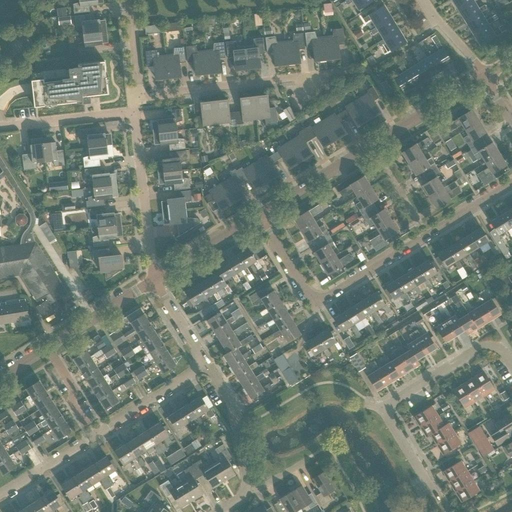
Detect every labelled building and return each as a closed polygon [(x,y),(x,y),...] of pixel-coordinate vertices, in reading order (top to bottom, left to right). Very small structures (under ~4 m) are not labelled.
[(98,3),(102,2),(102,0),(79,0),(80,2),(73,4),(74,14),(90,12),(89,6),(98,5),(98,3)] [(373,0),(347,0),(346,1),(348,5),(354,1),(359,10),(374,0),(373,0)] [(452,0),(458,8),(458,10),(473,1),(474,0),(452,0)] [(480,13),(486,9),(484,5),(478,9),(473,1),(458,10),(466,22),(480,13)] [(371,19),(376,27),(376,28),(391,18),(384,6),(363,19),(365,23),(371,19)] [(57,9),(58,16),(67,15),(66,8),(57,9)] [(492,17),(485,21),(480,13),(466,22),(473,34),(488,25),(488,24),(494,21),(498,18),(496,15),(492,17)] [(75,16),(76,26),(83,26),(84,34),(106,32),(105,21),(100,22),(100,19),(91,20),(90,14),(75,16)] [(58,18),(59,25),(71,24),(70,16),(58,18)] [(384,39),(384,40),(399,30),(391,18),(376,28),(376,27),(370,31),(373,35),(379,32),(384,39)] [(181,23),(162,25),(163,33),(182,30),(181,23)] [(163,33),(162,25),(145,27),(146,35),(163,33)] [(499,29),(493,33),(488,25),(473,34),(481,46),(501,33),(499,29)] [(264,28),(265,35),(272,35),(271,27),(264,28)] [(343,29),(333,30),(333,37),(325,38),(327,60),(338,59),(337,56),(340,56),(339,45),(345,44),(343,29)] [(353,33),(357,39),(364,35),(360,29),(353,33)] [(406,43),(399,30),(384,40),(384,39),(378,43),(380,47),(386,43),(391,52),(406,43)] [(84,42),(78,44),(79,54),(95,52),(94,46),(103,45),(102,42),(107,42),(106,32),(84,34),(84,42)] [(317,39),(315,32),(305,33),(307,49),(313,48),(314,59),(317,59),(317,61),(327,60),(325,38),(317,39)] [(293,34),(293,41),(285,42),(288,65),(298,63),(298,61),(300,61),(299,50),(305,49),(303,33),(293,34)] [(285,42),(277,43),(275,37),(265,38),(267,53),(273,53),(275,64),(277,63),(277,66),(288,65),(285,42)] [(254,39),(253,46),(245,47),(248,69),(258,68),(258,66),(260,65),(259,54),(265,54),(264,38),(254,39)] [(245,47),(238,48),(236,41),(226,42),(227,58),(234,57),(235,68),(237,68),(238,70),(248,69),(245,47)] [(208,74),(219,73),(218,70),(221,70),(219,59),(226,58),(224,42),(214,44),(213,50),(206,51),(208,74)] [(440,71),(452,63),(439,43),(436,45),(439,51),(431,56),(440,71)] [(198,52),(196,46),(186,47),(188,63),(194,62),(195,73),(198,73),(198,75),(208,74),(206,51),(198,52)] [(184,47),(174,48),(174,55),(166,56),(169,78),(179,77),(179,75),(181,75),(180,63),(186,63),(184,47)] [(158,57),(156,50),(146,52),(147,67),(154,66),(155,78),(158,77),(158,79),(169,78),(166,56),(158,57)] [(428,78),(440,71),(431,56),(427,50),(424,53),(427,59),(419,64),(428,78)] [(371,54),(365,60),(372,66),(377,60),(371,54)] [(428,78),(419,64),(415,58),(412,60),(415,66),(407,71),(416,86),(428,78)] [(83,102),(83,97),(108,94),(105,62),(78,65),(78,68),(69,69),(70,79),(44,82),(44,79),(32,81),(35,107),(83,102)] [(395,79),(404,93),(416,86),(407,71),(403,65),(399,68),(403,74),(395,79)] [(385,80),(380,83),(386,92),(390,89),(385,80)] [(369,119),(377,114),(375,113),(379,110),(374,101),(379,98),(372,87),(367,91),(368,93),(357,100),(369,119)] [(263,98),(263,96),(254,97),(257,119),(265,118),(266,126),(278,124),(276,108),(269,108),(268,98),(263,98)] [(257,119),(254,97),(245,98),(245,100),(240,101),(242,111),(235,112),(236,119),(237,125),(244,124),(243,121),(257,119)] [(360,122),(361,124),(369,119),(357,100),(345,107),(346,109),(341,113),(345,119),(350,116),(356,125),(360,122)] [(230,120),(236,119),(235,112),(229,113),(228,102),(224,103),(223,101),(214,102),(217,124),(231,122),(230,120)] [(217,124),(214,102),(205,103),(205,105),(201,106),(202,116),(196,117),(197,129),(204,129),(204,126),(217,124)] [(290,122),(296,118),(289,106),(283,110),(290,122)] [(158,120),(158,123),(153,123),(154,133),(177,131),(176,123),(182,121),(181,109),(165,111),(166,119),(158,120)] [(479,121),(472,110),(458,119),(447,126),(451,132),(461,125),(465,130),(479,121)] [(340,122),(345,119),(341,113),(336,116),(335,114),(323,121),(335,140),(343,135),(341,133),(345,131),(340,122)] [(110,130),(123,129),(123,120),(110,121),(110,130)] [(327,145),(335,140),(323,121),(312,128),(310,125),(304,129),(311,140),(316,137),(322,146),(326,143),(327,145)] [(468,136),(464,138),(469,145),(471,148),(471,149),(484,141),(481,136),(486,132),(479,121),(465,130),(468,136)] [(111,145),(110,135),(105,136),(105,133),(96,134),(96,128),(80,130),(81,140),(88,140),(89,148),(111,145)] [(304,129),(299,132),(300,135),(289,142),(301,161),(308,156),(307,154),(311,152),(306,143),(311,140),(304,129)] [(156,144),(160,143),(161,146),(169,145),(170,151),(186,149),(184,139),(178,139),(177,131),(154,133),(156,144)] [(441,135),(445,142),(449,139),(445,133),(441,135)] [(433,141),(437,147),(442,143),(439,137),(433,141)] [(56,142),(53,142),(53,138),(42,139),(45,161),(53,160),(55,167),(65,166),(63,150),(57,151),(56,142)] [(409,164),(423,156),(420,150),(431,144),(427,138),(416,145),(416,144),(402,153),(409,164)] [(32,140),(33,145),(30,145),(31,154),(22,155),(24,170),(37,169),(37,162),(45,161),(42,139),(32,140)] [(500,154),(493,143),(487,146),(484,141),(471,149),(478,160),(482,157),(485,163),(500,154)] [(289,142),(277,149),(278,151),(273,155),(277,161),(282,158),(288,167),(292,164),(293,166),(301,161),(289,142)] [(108,159),(108,156),(112,156),(111,145),(89,148),(90,156),(83,158),(84,168),(100,166),(99,160),(108,159)] [(450,153),(454,159),(461,155),(457,149),(450,153)] [(181,170),(180,163),(187,161),(186,151),(170,153),(171,159),(162,160),(162,162),(158,163),(159,173),(181,170)] [(492,174),(507,165),(500,154),(485,163),(488,168),(477,175),(481,180),(484,186),(495,179),(492,174)] [(277,161),(273,155),(268,158),(267,156),(255,163),(267,182),(274,177),(273,175),(277,173),(272,164),(277,161)] [(424,177),(438,169),(431,158),(427,161),(423,156),(409,164),(415,176),(421,172),(424,177)] [(0,167),(2,171),(1,172),(0,173),(0,172),(0,179),(2,178),(3,177),(4,176),(5,175),(28,213),(29,214),(29,215),(29,217),(30,218),(30,219),(30,220),(30,221),(29,223),(29,224),(29,225),(28,226),(28,227),(27,228),(26,229),(25,231),(23,232),(22,234),(21,236),(21,238),(20,240),(20,242),(19,244),(19,246),(25,244),(35,242),(34,241),(34,239),(33,237),(33,236),(33,234),(32,232),(33,231),(33,229),(33,227),(34,226),(34,224),(35,222),(35,221),(35,219),(35,217),(34,216),(34,214),(33,212),(33,211),(0,157),(0,167)] [(445,165),(448,169),(456,165),(453,160),(445,165)] [(243,182),(248,178),(254,188),(258,185),(259,187),(267,182),(255,163),(243,170),(242,167),(236,171),(243,182)] [(115,175),(110,175),(110,173),(101,174),(100,168),(85,170),(86,179),(93,180),(94,188),(116,185),(115,175)] [(204,171),(207,177),(213,173),(210,168),(204,171)] [(238,185),(243,182),(236,171),(235,169),(229,173),(232,177),(221,184),(232,203),(240,198),(239,196),(243,194),(238,185)] [(429,197),(443,188),(440,183),(445,180),(438,169),(424,177),(428,183),(422,186),(429,197)] [(182,178),(181,170),(159,173),(160,183),(165,183),(165,185),(174,184),(175,190),(190,189),(189,179),(182,178)] [(371,187),(364,176),(350,185),(350,186),(339,193),(343,198),(353,191),(357,197),(371,187)] [(232,203),(221,184),(209,191),(210,193),(205,196),(209,203),(214,199),(220,209),(223,206),(225,208),(232,203)] [(112,196),(117,195),(116,185),(94,188),(94,196),(88,197),(88,201),(86,201),(87,208),(105,206),(104,199),(113,198),(112,196)] [(372,202),(378,198),(371,187),(357,197),(360,202),(356,204),(363,215),(376,207),(372,202)] [(457,187),(447,194),(443,188),(429,197),(436,209),(450,200),(450,199),(461,193),(457,187)] [(83,189),(71,190),(72,197),(83,196),(83,189)] [(167,199),(167,202),(162,203),(164,213),(186,210),(185,202),(192,200),(190,191),(175,192),(176,198),(167,199)] [(330,198),(334,203),(339,200),(336,194),(330,198)] [(315,223),(311,217),(322,211),(319,205),(308,211),(294,220),(301,232),(315,223)] [(119,215),(115,215),(114,213),(106,214),(105,207),(89,209),(90,219),(97,220),(98,227),(120,225),(119,215)] [(392,220),(385,209),(379,213),(376,207),(363,215),(370,226),(374,224),(377,229),(392,220)] [(165,223),(170,223),(170,225),(177,224),(179,236),(176,237),(176,238),(201,223),(201,222),(200,222),(198,219),(187,218),(186,210),(164,213),(165,223)] [(199,213),(203,220),(209,216),(205,210),(199,213)] [(499,217),(507,230),(511,237),(511,236),(511,229),(511,228),(511,227),(511,214),(509,210),(499,217)] [(50,215),(51,225),(59,224),(58,214),(50,215)] [(507,230),(499,217),(490,222),(494,229),(490,233),(504,255),(509,252),(498,235),(507,230)] [(385,240),(398,232),(392,220),(377,229),(380,234),(369,241),(373,247),(376,252),(388,244),(385,240)] [(318,228),(315,223),(301,232),(307,242),(313,239),(316,244),(313,246),(316,244),(316,245),(329,237),(322,226),(318,228)] [(0,228),(0,225),(0,278),(21,275),(37,302),(42,300),(44,302),(36,307),(44,320),(55,313),(50,305),(68,294),(36,242),(35,242),(25,244),(19,246),(0,248),(0,228)] [(122,235),(120,225),(98,227),(99,235),(93,237),(94,247),(109,245),(109,239),(117,238),(117,236),(122,235)] [(50,242),(55,239),(47,226),(41,229),(50,242)] [(481,228),(470,234),(478,248),(480,247),(487,242),(491,249),(495,256),(500,253),(495,246),(495,247),(490,240),(489,240),(481,228)] [(478,248),(470,234),(459,241),(468,254),(469,253),(476,249),(480,256),(484,254),(480,247),(478,248)] [(319,249),(314,253),(321,264),(335,255),(332,250),(336,248),(329,237),(316,245),(319,249)] [(358,242),(361,247),(367,243),(364,238),(358,242)] [(469,253),(468,254),(459,241),(449,247),(457,261),(458,260),(465,256),(469,263),(473,260),(469,253)] [(261,244),(257,246),(261,254),(265,251),(261,244)] [(439,256),(435,258),(440,265),(443,263),(446,268),(454,262),(459,269),(463,267),(458,260),(457,261),(449,247),(438,254),(439,256)] [(256,261),(248,248),(238,254),(246,268),(247,267),(253,263),(258,270),(262,267),(257,260),(256,261)] [(106,272),(107,280),(122,270),(122,268),(123,268),(122,255),(110,257),(109,249),(93,251),(94,259),(99,259),(101,272),(106,272)] [(321,264),(328,275),(342,267),(342,266),(353,259),(349,253),(338,260),(335,255),(321,264)] [(246,268),(238,254),(227,261),(235,274),(236,274),(243,270),(247,276),(251,274),(247,267),(246,268)] [(429,260),(418,266),(426,280),(428,279),(435,274),(439,281),(443,279),(438,272),(437,272),(436,271),(439,269),(435,261),(431,263),(429,260)] [(469,263),(474,270),(478,267),(473,260),(469,263)] [(235,274),(227,261),(215,269),(218,272),(224,281),(232,276),(236,283),(240,281),(236,274),(235,274)] [(428,279),(426,280),(418,266),(407,273),(416,286),(417,285),(424,281),(428,288),(432,286),(428,279)] [(218,272),(207,279),(216,292),(217,291),(224,287),(228,294),(232,291),(228,285),(226,286),(224,282),(224,281),(218,272)] [(416,286),(407,273),(397,280),(405,293),(406,292),(413,288),(417,295),(421,292),(417,285),(416,286)] [(216,292),(207,279),(197,286),(205,299),(206,298),(213,294),(218,301),(222,298),(217,291),(216,292)] [(247,280),(242,283),(247,290),(252,287),(247,280)] [(406,292),(405,293),(397,280),(386,286),(387,289),(384,291),(387,296),(390,294),(394,300),(400,296),(402,299),(405,298),(407,301),(411,299),(406,292)] [(205,299),(197,286),(185,293),(194,306),(202,300),(207,307),(198,312),(202,318),(214,310),(206,298),(205,299)] [(267,309),(267,310),(281,302),(274,291),(265,296),(261,290),(250,297),(256,306),(262,302),(267,309)] [(377,292),(366,298),(374,312),(376,311),(383,307),(387,314),(391,311),(386,304),(385,304),(377,292)] [(457,295),(451,299),(455,304),(460,301),(457,295)] [(374,312),(366,298),(355,305),(364,318),(365,317),(372,313),(379,325),(383,322),(376,311),(374,312)] [(491,320),(501,314),(492,299),(482,305),(491,320)] [(419,304),(421,308),(428,304),(425,300),(419,304)] [(26,302),(6,306),(9,323),(29,320),(26,302)] [(267,309),(260,313),(262,317),(269,313),(273,320),(274,321),(288,313),(281,302),(267,310),(267,309)] [(365,317),(364,318),(355,305),(345,312),(353,325),(354,324),(361,320),(365,327),(369,324),(365,317)] [(482,326),(491,320),(482,305),(473,311),(482,326)] [(0,324),(9,323),(6,306),(0,306),(0,324)] [(431,311),(435,317),(441,314),(437,307),(431,311)] [(473,332),(482,326),(473,311),(468,314),(464,307),(459,310),(464,317),(463,317),(473,332)] [(233,313),(236,318),(242,315),(238,309),(233,313)] [(220,312),(207,320),(214,331),(228,323),(228,325),(235,320),(233,317),(226,321),(220,312)] [(354,324),(353,325),(345,312),(334,319),(342,332),(350,326),(357,338),(361,335),(354,324)] [(436,328),(445,343),(460,333),(451,318),(450,319),(446,312),(437,317),(442,324),(436,328)] [(280,330),(281,332),(294,324),(288,313),(274,321),(273,320),(267,324),(269,328),(276,324),(280,330)] [(133,314),(125,319),(127,323),(130,321),(131,323),(137,333),(150,325),(143,315),(137,319),(133,314)] [(460,333),(464,331),(467,335),(473,332),(463,317),(458,320),(456,315),(451,318),(460,333)] [(414,321),(417,325),(424,321),(421,316),(414,321)] [(234,334),(235,336),(242,331),(250,326),(247,322),(233,332),(228,325),(228,323),(214,331),(221,342),(234,334)] [(280,330),(273,335),(275,339),(276,338),(282,334),(288,343),(301,335),(294,324),(281,332),(280,330)] [(140,346),(156,335),(150,325),(137,333),(141,339),(137,341),(140,346)] [(328,329),(317,336),(326,349),(327,348),(334,344),(338,351),(342,348),(337,341),(337,342),(328,329)] [(409,335),(413,342),(412,343),(421,358),(437,348),(427,333),(421,337),(417,330),(409,335)] [(228,353),(237,347),(237,348),(241,345),(242,346),(249,342),(253,339),(250,335),(246,338),(239,342),(235,336),(234,334),(221,342),(228,353)] [(151,353),(163,345),(156,335),(140,346),(143,349),(147,347),(151,353)] [(124,336),(114,342),(116,346),(127,340),(124,336)] [(331,355),(327,348),(326,349),(317,336),(306,343),(314,356),(323,351),(327,357),(331,355)] [(349,337),(343,340),(349,349),(354,346),(349,337)] [(412,343),(407,345),(410,350),(405,353),(414,368),(420,365),(417,360),(421,358),(412,343)] [(114,348),(112,344),(101,350),(104,354),(114,348)] [(252,349),(255,354),(263,348),(260,344),(252,349)] [(153,366),(169,355),(163,345),(151,353),(154,359),(150,361),(153,366)] [(133,350),(130,346),(120,352),(123,357),(133,350)] [(405,353),(401,346),(392,352),(397,358),(396,359),(405,374),(414,368),(405,353)] [(230,367),(244,358),(245,360),(252,355),(249,352),(242,356),(237,348),(237,347),(228,353),(223,356),(230,367)] [(106,359),(117,352),(114,348),(104,354),(106,359)] [(270,351),(274,359),(281,355),(276,348),(270,351)] [(135,354),(133,350),(123,357),(125,361),(135,354)] [(97,359),(95,355),(90,357),(86,351),(73,359),(80,369),(97,359)] [(288,354),(281,358),(285,364),(291,360),(288,354)] [(164,373),(176,365),(169,355),(153,366),(155,370),(159,367),(164,373)] [(237,377),(250,369),(252,371),(259,366),(256,362),(249,367),(245,360),(244,358),(230,367),(237,377)] [(99,371),(95,365),(100,363),(97,359),(80,369),(86,379),(99,371)] [(405,374),(396,359),(386,365),(396,380),(405,374)] [(127,368),(124,364),(114,371),(117,375),(127,368)] [(396,380),(386,365),(377,371),(386,385),(396,380)] [(146,370),(143,366),(133,373),(136,377),(146,370)] [(119,379),(129,372),(127,368),(117,375),(119,379)] [(237,377),(244,388),(258,379),(259,381),(265,377),(263,373),(256,378),(252,371),(250,369),(237,377)] [(148,374),(146,370),(136,377),(138,380),(148,374)] [(110,379),(107,375),(103,377),(99,371),(86,379),(93,390),(110,379)] [(386,385),(377,371),(367,377),(377,391),(386,385)] [(484,372),(473,378),(485,396),(491,392),(492,395),(496,393),(494,390),(495,389),(484,372)] [(133,378),(123,384),(126,389),(136,382),(133,378)] [(473,378),(464,384),(475,402),(485,396),(473,378)] [(108,385),(112,383),(110,379),(93,390),(99,400),(112,392),(108,385)] [(258,379),(244,388),(251,399),(264,391),(265,392),(272,388),(270,384),(263,389),(259,381),(258,379)] [(46,391),(39,381),(27,389),(31,395),(27,398),(29,402),(46,391)] [(464,384),(453,391),(464,408),(475,402),(464,384)] [(40,409),(52,401),(46,391),(29,402),(32,406),(36,403),(40,409)] [(500,394),(504,401),(509,398),(505,391),(500,394)] [(106,410),(118,402),(112,392),(99,400),(106,410)] [(200,396),(190,403),(198,416),(200,415),(206,411),(211,418),(212,421),(216,418),(214,416),(215,415),(210,408),(209,409),(200,396)] [(14,412),(24,405),(22,401),(11,408),(14,412)] [(46,420),(59,412),(52,401),(40,409),(43,415),(39,418),(42,422),(46,420)] [(189,422),(196,418),(200,425),(204,422),(200,415),(198,416),(190,403),(181,409),(189,422)] [(440,407),(443,411),(449,408),(447,403),(440,407)] [(24,405),(14,412),(17,416),(27,409),(24,405)] [(438,416),(432,406),(414,417),(420,427),(438,416)] [(189,432),(193,429),(189,422),(181,409),(168,417),(176,430),(185,425),(189,432)] [(7,410),(0,414),(0,420),(9,414),(7,410)] [(46,420),(52,430),(65,422),(59,412),(46,420)] [(511,417),(510,414),(495,424),(499,431),(491,436),(497,446),(509,438),(506,433),(511,428),(511,417)] [(431,435),(444,426),(438,416),(420,427),(427,437),(431,435)] [(16,424),(14,421),(4,427),(6,431),(16,424)] [(37,425),(34,421),(24,428),(27,432),(37,425)] [(59,440),(71,432),(65,422),(52,430),(59,440)] [(169,437),(160,422),(148,430),(163,453),(168,450),(164,444),(163,445),(161,442),(169,437)] [(431,435),(437,444),(455,433),(448,423),(444,426),(431,435)] [(19,429),(16,424),(6,431),(9,435),(19,429)] [(29,436),(39,429),(37,425),(27,432),(29,436)] [(479,426),(469,433),(483,456),(494,450),(479,426)] [(163,453),(148,430),(137,437),(146,451),(154,446),(156,449),(155,450),(159,456),(163,453)] [(443,455),(461,444),(455,433),(437,444),(443,455)] [(43,435),(33,442),(36,446),(46,439),(43,435)] [(146,451),(137,437),(126,444),(141,467),(145,464),(141,458),(140,459),(138,456),(146,451)] [(197,440),(184,449),(187,455),(201,446),(197,440)] [(29,445),(26,441),(16,447),(19,451),(29,445)] [(126,444),(115,451),(124,465),(132,460),(134,463),(133,464),(137,470),(141,467),(126,444)] [(215,449),(222,459),(213,464),(224,482),(235,474),(226,460),(232,457),(223,444),(215,449)] [(31,449),(29,445),(19,451),(21,455),(31,449)] [(0,448),(0,462),(9,457),(3,447),(0,448)] [(167,457),(172,464),(186,456),(181,448),(167,457)] [(9,457),(0,462),(0,470),(3,475),(16,467),(12,461),(16,458),(13,454),(9,457)] [(115,471),(106,457),(95,464),(110,487),(114,484),(110,478),(109,479),(107,476),(115,471)] [(206,469),(201,460),(191,466),(199,478),(204,474),(213,488),(224,482),(213,464),(206,469)] [(461,461),(443,472),(449,482),(467,471),(461,461)] [(110,487),(95,464),(84,471),(93,485),(101,480),(103,483),(102,484),(106,490),(110,487)] [(191,466),(184,471),(189,479),(181,484),(192,502),(203,495),(194,481),(199,478),(191,466)] [(478,470),(480,474),(487,471),(484,466),(478,470)] [(93,485),(84,471),(73,478),(88,501),(92,499),(88,493),(87,493),(85,490),(93,485)] [(449,482),(455,492),(473,481),(467,471),(449,482)] [(324,472),(315,478),(313,479),(321,493),(316,496),(322,506),(331,500),(327,494),(335,490),(324,472)] [(73,478),(61,485),(70,500),(78,494),(80,497),(79,498),(83,504),(88,501),(73,478)] [(181,484),(173,489),(168,480),(160,486),(167,497),(172,494),(181,509),(192,502),(181,484)] [(455,492),(462,502),(480,491),(473,481),(455,492)] [(307,505),(310,509),(318,504),(311,493),(307,496),(301,486),(291,492),(301,509),(307,505)] [(146,511),(168,511),(158,504),(162,499),(151,490),(145,499),(152,505),(146,511)] [(55,511),(54,510),(62,505),(53,491),(41,498),(50,511),(55,511)] [(301,511),(302,511),(291,492),(281,499),(288,511),(285,511),(301,511)] [(103,500),(107,506),(112,503),(108,497),(103,500)] [(34,511),(50,511),(41,498),(30,505),(34,511)] [(83,505),(86,511),(87,511),(92,509),(87,502),(83,505)]
